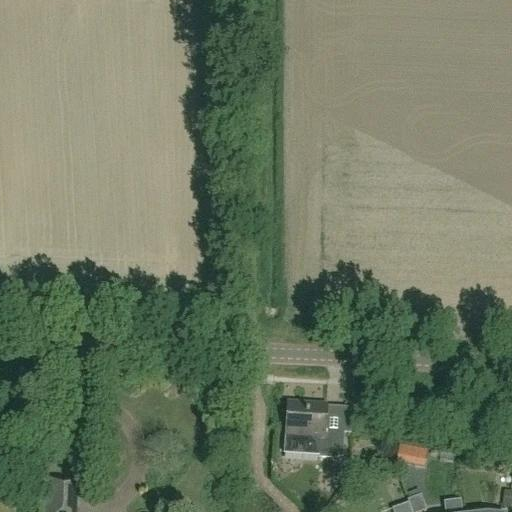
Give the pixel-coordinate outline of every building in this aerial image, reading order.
[(326,408),(287,405),(284,456),(318,458),(318,460),(337,461),(339,435),(324,434),(326,408)] [(49,483),(47,511),(76,511),(78,484),(49,483)] [(511,508),(511,496),(511,495),(511,496),(511,494),(504,493),(501,507),(511,508)] [(425,511),(421,498),(406,503),(409,511),(425,511)] [(461,511),(460,503),(443,505),(443,511),(461,511)]
